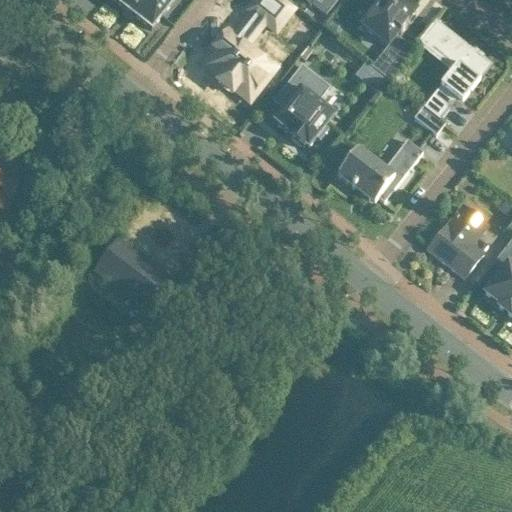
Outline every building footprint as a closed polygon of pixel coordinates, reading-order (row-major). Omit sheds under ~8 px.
[(110,0),(151,32),(175,2),(172,0),(110,0)] [(276,0),(259,0),(249,13),(272,31),(289,10),(276,0)] [(316,0),(310,8),(324,19),(339,0),(316,0)] [(384,0),(377,9),(362,29),(387,49),(390,51),(391,52),(385,60),(398,70),(413,51),(396,38),(398,36),(400,37),(407,28),(405,27),(415,14),(412,11),(406,6),(409,2),(405,0),(384,0)] [(435,23),(424,37),(425,38),(443,53),(438,59),(454,72),(433,99),(449,111),(457,101),(462,105),(464,102),(491,68),(482,60),(484,57),(473,49),(471,52),(435,23)] [(243,46),(253,33),(241,24),(231,36),(228,34),(214,51),(217,54),(205,69),(220,81),(218,84),(231,94),(234,91),(249,103),(274,71),(243,46)] [(333,119),(318,106),(330,90),(302,68),(279,97),(290,105),(274,125),(290,138),(289,139),(303,151),(305,149),(308,151),(316,140),(320,143),(328,132),(325,129),(333,119)] [(423,110),(414,121),(436,139),(445,127),(423,110)] [(357,152),(337,178),(352,189),(351,190),(354,192),(355,191),(368,202),(374,206),(378,202),(384,206),(415,165),(399,153),(384,173),(357,152)] [(19,184),(0,176),(0,214),(6,217),(19,184)] [(511,233),(511,212),(477,185),(461,203),(507,240),(511,233)] [(443,227),(424,251),(436,260),(433,263),(448,274),(450,271),(463,281),(465,278),(475,285),(506,245),(472,219),(458,238),(443,227)] [(148,313),(170,283),(117,243),(94,273),(148,313)] [(511,317),(511,271),(507,268),(505,270),(496,263),(481,283),(490,290),(485,296),(500,308),(498,310),(510,319),(511,317)]
